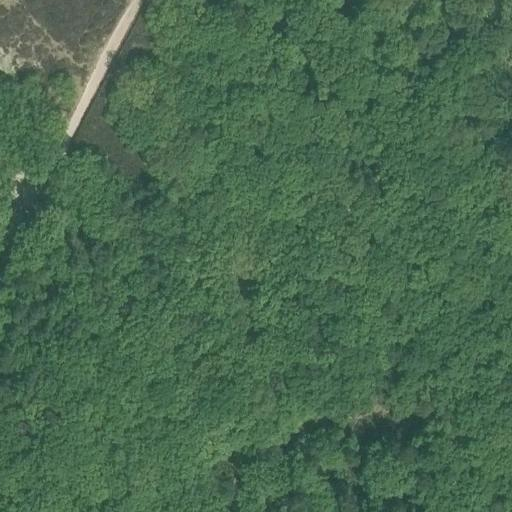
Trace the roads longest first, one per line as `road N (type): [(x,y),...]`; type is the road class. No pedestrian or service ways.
road 1 (track): [(62,147),(139,0)]
road 2 (track): [(0,255),(62,147)]
